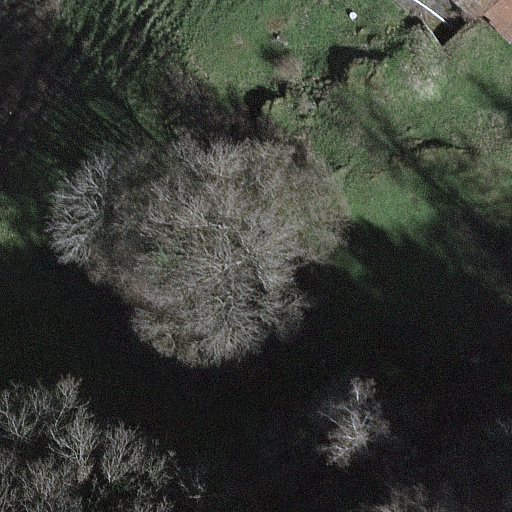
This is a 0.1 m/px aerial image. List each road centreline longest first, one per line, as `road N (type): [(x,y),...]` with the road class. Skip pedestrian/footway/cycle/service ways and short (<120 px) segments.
road 1 (track): [(511,432),(329,511)]
road 2 (track): [(511,281),(473,375),(469,451)]
